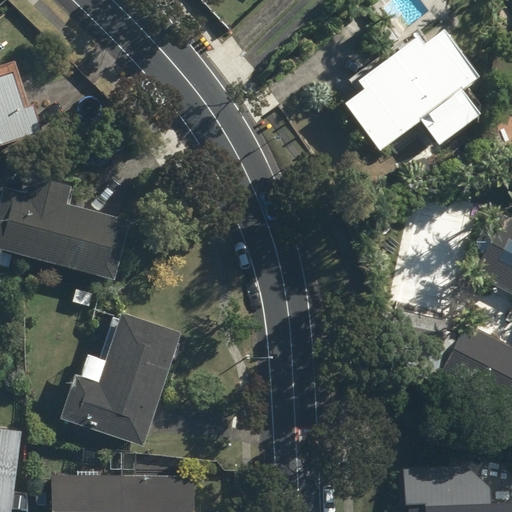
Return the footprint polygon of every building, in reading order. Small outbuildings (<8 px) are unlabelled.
[(472,0),(424,0),(444,24),(472,0)] [(362,88),(340,104),(375,149),(417,118),(436,143),(476,113),(458,90),(475,77),(440,31),(421,45),(414,36),(356,80),(362,88)] [(20,109),(8,70),(0,71),(0,144),(40,132),(32,106),(20,109)] [(2,187),(0,193),(0,249),(114,277),(128,218),(65,202),(71,178),(29,167),(23,192),(2,187)] [(511,197),(510,196),(470,278),(511,298),(511,345),(463,322),(438,374),(511,409),(511,197)] [(0,265),(0,290),(11,292),(14,267),(0,265)] [(83,354),(61,418),(140,446),(180,333),(120,312),(103,361),(83,354)] [(7,511),(17,429),(0,427),(0,511),(3,511),(7,511)] [(193,511),(195,481),(50,475),(48,511),(193,511)]
